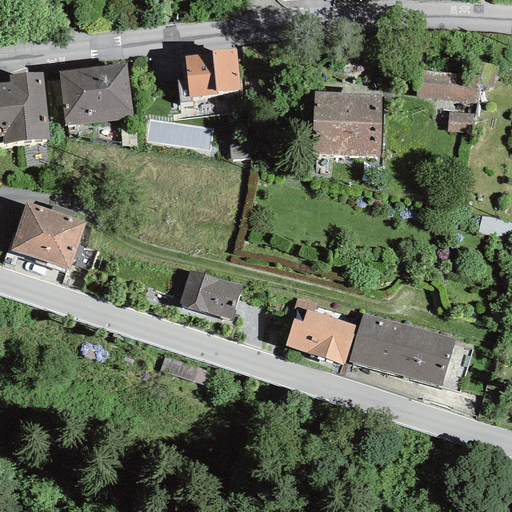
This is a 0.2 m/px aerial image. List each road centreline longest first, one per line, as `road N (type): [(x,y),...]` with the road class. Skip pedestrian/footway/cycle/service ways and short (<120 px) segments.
road 1 (tertiary): [(0,289),(511,441)]
road 2 (tertiary): [(511,13),(318,18),(0,59)]
